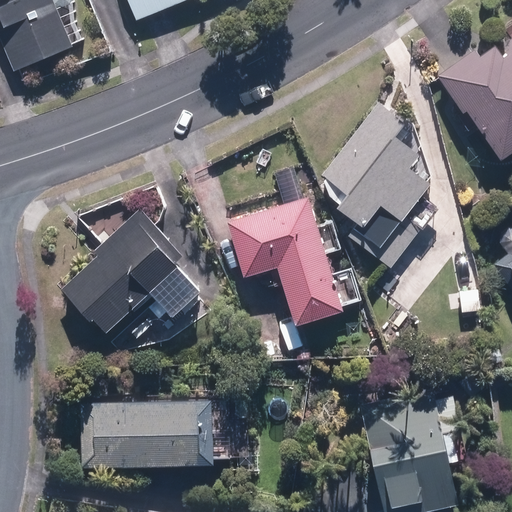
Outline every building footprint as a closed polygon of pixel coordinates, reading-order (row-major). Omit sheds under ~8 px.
[(78,42),(59,0),(0,0),(0,18),(20,67),(78,42)] [(135,0),(143,16),(182,0),(135,0)] [(476,105),(511,154),(511,153),(511,38),(504,45),(502,42),(485,54),(480,46),(441,73),(468,110),(476,105)] [(417,123),(384,97),(326,172),(354,194),(347,202),(366,216),(354,232),(396,264),(427,224),(412,213),(440,176),(419,160),(429,148),(410,133),(417,123)] [(318,190),(229,219),(247,272),(280,262),(299,320),(353,303),(335,248),(349,244),(339,215),(327,219),(318,190)] [(104,257),(70,285),(109,331),(155,293),(176,318),(216,285),(148,204),(96,247),(104,257)] [(511,252),(498,262),(511,281),(511,252)] [(391,511),(408,511),(466,499),(439,384),(366,401),(391,511)] [(222,396),(81,398),(82,461),(222,459),(222,396)]
